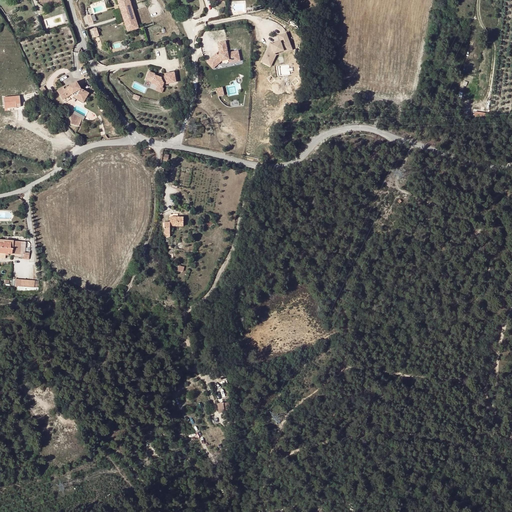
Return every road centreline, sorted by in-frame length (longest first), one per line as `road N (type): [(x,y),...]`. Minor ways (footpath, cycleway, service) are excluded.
road 1 (tertiary): [(177,146),(271,167),(294,162),(333,130),(362,127),(482,165),(511,163)]
road 2 (track): [(511,440),(462,432),(318,442),(288,453),(267,475),(260,511)]
road 3 (tertiary): [(68,0),(96,80),(134,137)]
road 4 (unclassified): [(134,137),(90,146),(34,184),(0,196)]
road 5 (residential): [(191,15),(185,22),(194,93),(177,146)]
road 6 (track): [(511,308),(495,397),(511,429)]
